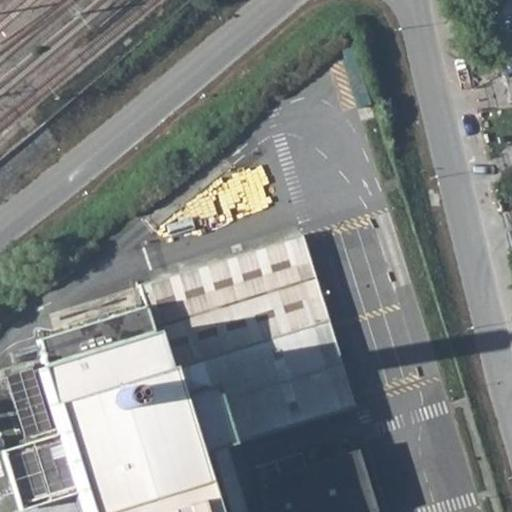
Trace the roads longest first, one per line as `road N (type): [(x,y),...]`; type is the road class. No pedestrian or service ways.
road 1 (residential): [(406,0),(511,408)]
road 2 (residential): [(276,0),(0,226)]
